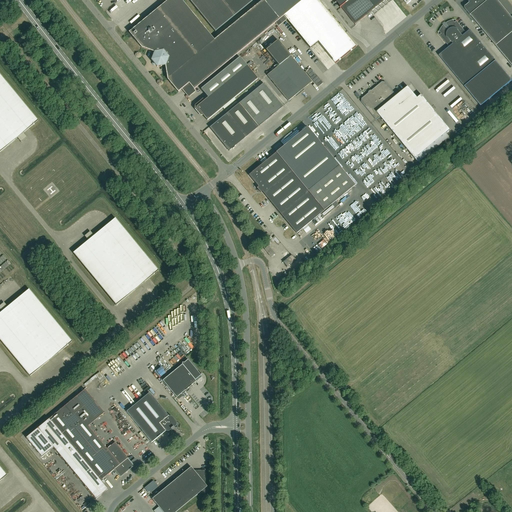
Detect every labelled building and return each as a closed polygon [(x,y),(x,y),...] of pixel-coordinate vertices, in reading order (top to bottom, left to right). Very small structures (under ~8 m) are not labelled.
[(189,83),(194,90),(279,20),(284,16),(310,48),(318,42),(335,64),(356,47),(317,0),(263,0),(214,40),(181,0),(168,0),(129,32),(141,48),(154,53),(152,60),(153,62),(152,64),(154,66),(156,65),(157,67),(165,66),(167,79),(178,92),(189,83)] [(215,32),(252,0),(189,0),(215,32)] [(386,0),(335,0),(355,25),(386,0)] [(511,18),(496,0),(488,0),(469,0),(469,1),(469,2),(469,3),(465,6),(465,7),(465,8),(465,9),(470,15),(496,46),(511,65),(511,18)] [(466,33),(455,20),(454,20),(453,20),(452,20),(451,21),(450,21),(449,22),(448,22),(447,23),(446,23),(447,24),(444,26),(443,25),(442,26),(442,27),(441,28),(440,29),(440,30),(439,31),(439,32),(439,33),(438,34),(449,47),(439,56),(465,87),(481,107),(511,81),(496,61),(470,30),(466,33)] [(301,93),(302,92),(305,89),(304,88),(312,82),(278,40),(266,50),(279,66),(301,93)] [(203,115),(207,121),(223,108),(224,109),(236,100),(234,98),(255,81),(257,79),(247,66),(240,57),(201,89),(206,96),(208,98),(206,100),(205,100),(203,99),(195,106),(194,109),(200,116),(203,115)] [(301,93),(279,66),(267,75),(288,101),(296,95),(297,96),(301,93)] [(0,152),(14,141),(18,138),(21,142),(27,137),(23,133),(38,121),(0,74),(0,152)] [(380,117),(415,159),(446,134),(437,122),(441,119),(421,95),(417,98),(408,87),(396,96),(385,83),(382,82),(372,91),(371,92),(370,94),(368,93),(362,99),(362,102),(376,120),(380,117)] [(263,83),(239,103),(209,128),(229,151),(232,149),(234,147),(283,107),(263,83)] [(355,186),(339,166),(307,127),(272,156),(253,172),(252,172),(249,175),(287,222),(296,233),(320,214),(323,218),(339,205),(335,201),(355,186)] [(116,305),(146,281),(158,271),(115,218),(111,222),(101,230),(94,236),(90,232),(85,236),(88,241),(73,253),(116,305)] [(275,236),(273,238),(271,236),(261,244),(265,249),(271,257),(275,253),(268,246),(275,241),(277,244),(280,242),(275,236)] [(287,267),(296,259),(292,254),(283,262),(287,267)] [(0,339),(30,376),(48,362),(72,341),(29,289),(8,307),(4,303),(0,305),(0,308),(2,311),(0,313),(0,339)] [(163,380),(177,397),(196,381),(199,385),(198,385),(198,386),(201,383),(202,382),(203,380),(202,378),(201,377),(201,376),(202,374),(201,375),(188,360),(163,380)] [(169,431),(171,429),(171,430),(172,430),(173,430),(174,429),(174,428),(174,427),(176,425),(176,422),(172,416),(169,416),(149,393),(126,411),(152,442),(165,431),(166,431),(169,431)] [(107,449),(88,426),(85,422),(94,414),(78,395),(26,438),(42,457),(53,448),(96,499),(108,489),(100,481),(114,469),(120,476),(126,471),(127,472),(131,468),(132,464),(127,458),(128,458),(115,442),(107,449)] [(152,499),(162,511),(175,511),(199,493),(198,493),(205,493),(205,488),(207,486),(205,484),(205,470),(194,470),(191,467),(187,470),(183,470),(183,474),(152,499)]
